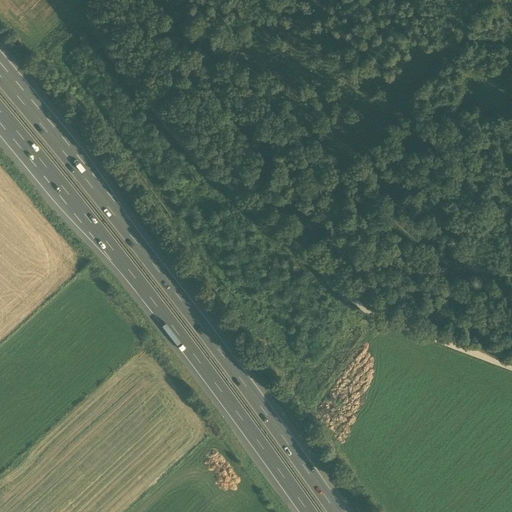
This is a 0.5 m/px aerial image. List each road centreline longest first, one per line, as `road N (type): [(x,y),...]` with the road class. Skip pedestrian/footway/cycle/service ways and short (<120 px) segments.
road 1 (track): [(511,367),(377,317),(171,129),(92,19),(96,0)]
road 2 (motorway): [(335,511),(0,76)]
road 3 (motorway): [(0,112),(307,511)]
